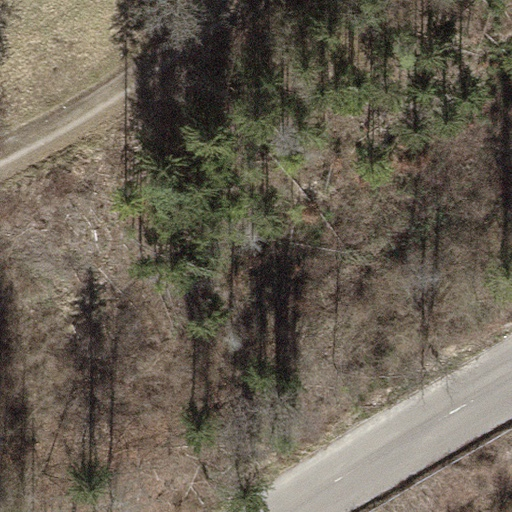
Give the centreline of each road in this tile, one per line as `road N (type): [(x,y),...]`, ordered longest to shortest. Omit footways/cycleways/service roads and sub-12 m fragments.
road 1 (track): [(0,147),(260,0)]
road 2 (unclassified): [(315,511),(511,384)]
